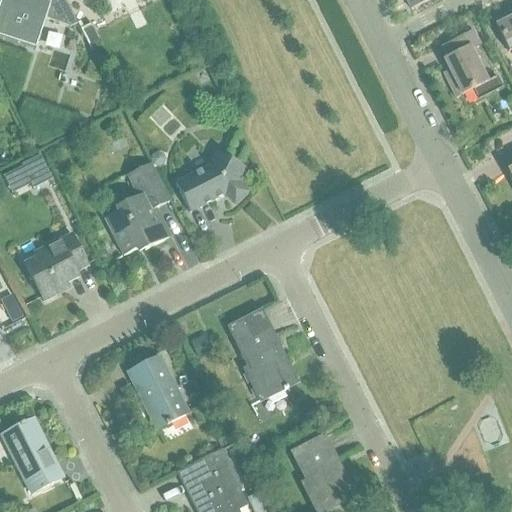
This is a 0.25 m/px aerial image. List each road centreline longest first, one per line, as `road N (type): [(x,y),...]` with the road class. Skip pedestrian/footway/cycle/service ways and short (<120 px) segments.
road 1 (residential): [(412,511),(277,246)]
road 2 (residential): [(53,360),(277,246)]
road 3 (residential): [(277,246),(440,166)]
road 4 (residential): [(129,511),(53,360)]
road 5 (residential): [(511,295),(440,166)]
road 6 (residential): [(440,166),(385,45)]
